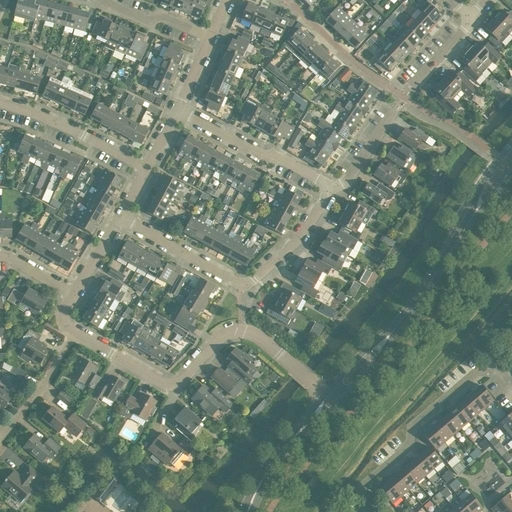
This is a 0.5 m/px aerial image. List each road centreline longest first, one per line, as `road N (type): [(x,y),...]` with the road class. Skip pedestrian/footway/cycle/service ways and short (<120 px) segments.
road 1 (residential): [(332,187),(298,239),(246,284),(120,218)]
road 2 (residential): [(360,511),(365,482),(409,444),(411,426),(489,364)]
road 3 (residential): [(241,331),(221,337),(173,385),(73,332)]
road 4 (residential): [(332,187),(177,110)]
road 5 (residential): [(146,168),(0,103)]
road 6 (residential): [(73,332),(0,439)]
